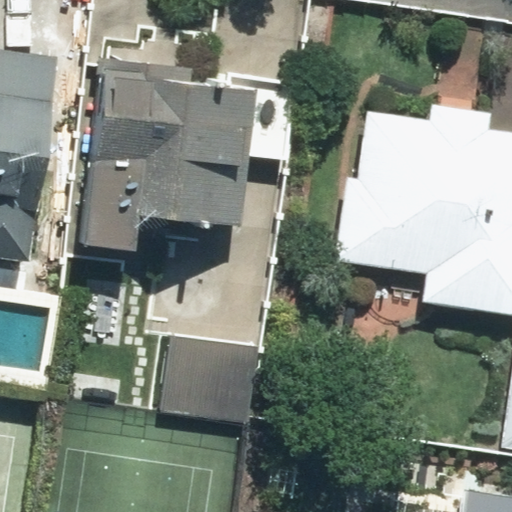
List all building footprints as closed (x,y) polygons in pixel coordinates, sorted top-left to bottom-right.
[(0,0),(0,242),(45,246),(68,0),(0,0)] [(251,226),(273,76),(108,52),(81,239),(151,249),(156,212),(251,226)] [(511,125),(496,124),(499,97),(437,91),(435,113),(362,106),(347,257),(428,265),(425,305),(511,313),(511,125)] [(167,329),(162,421),(262,426),(267,335),(167,329)] [(511,511),(511,491),(431,488),(429,511),(511,511)]
